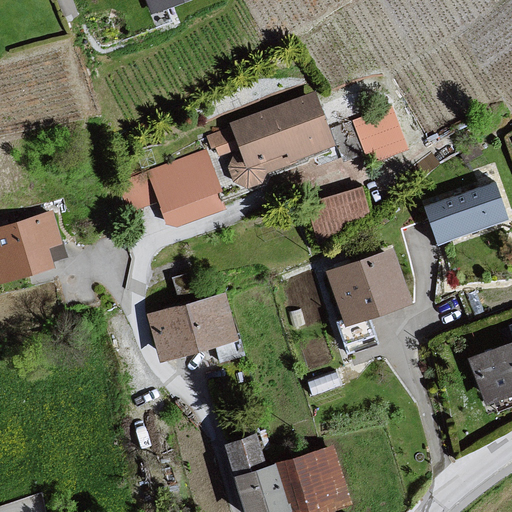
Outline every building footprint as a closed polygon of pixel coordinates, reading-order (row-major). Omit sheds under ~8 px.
[(150,0),(154,9),(176,0),(150,0)] [(316,94),(228,126),(238,154),(233,160),(229,168),(233,179),(239,188),(251,191),(267,183),(268,175),(337,150),(316,94)] [(371,158),(409,143),(392,99),(354,113),(371,158)] [(202,151),(145,173),(167,231),(224,209),(202,151)] [(496,183),(423,209),(437,250),(511,224),(496,183)] [(363,190),(306,208),(319,252),(376,235),(363,190)] [(53,214),(0,228),(0,289),(59,273),(53,251),(62,249),(53,214)] [(391,254),(328,276),(346,331),(410,309),(391,254)] [(225,297),(147,317),(159,366),(238,346),(225,297)] [(511,347),(468,362),(483,407),(511,397),(511,347)] [(257,436),(225,446),(234,477),(256,472),(268,467),(257,436)] [(333,446),(277,464),(293,511),(329,511),(332,511),(352,505),(333,446)] [(256,472),(234,477),(244,511),(292,511),(293,511),(277,464),(268,467),(256,472)]
